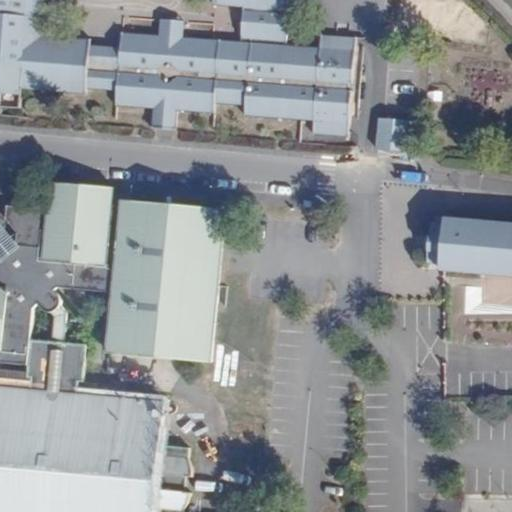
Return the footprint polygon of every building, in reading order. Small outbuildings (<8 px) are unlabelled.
[(0,0),(0,106),(23,108),(25,89),(88,95),(88,87),(118,91),(118,105),(154,108),(153,129),(179,132),(180,110),(216,113),(218,103),(248,105),(247,115),(318,121),(318,133),(351,136),(357,37),(322,35),(321,48),(287,45),(288,41),(243,38),(186,34),(186,20),(162,18),(161,33),(123,31),(122,45),(94,44),(94,38),(45,34),(47,0),(0,0)] [(243,38),(288,41),(291,0),(214,0),(214,5),(245,7),(243,38)] [(416,120),(385,118),(383,148),(414,151),(416,120)] [(0,388),(0,511),(188,511),(191,509),(193,504),(195,500),(196,496),(190,495),(191,479),(198,480),(198,477),(197,472),(195,466),(193,462),(194,450),(166,448),(170,404),(78,396),(79,383),(88,383),(91,346),(68,344),(58,343),(32,340),(35,311),(39,309),(44,312),(48,314),(52,314),(56,312),(59,311),(61,306),(61,302),(61,299),(59,293),(66,289),(119,293),(113,354),(217,364),(231,210),(129,200),(129,207),(119,206),(121,191),(114,191),(115,188),(55,183),(52,209),(14,206),(12,220),(24,235),(21,252),(2,265),(0,264),(0,363),(32,366),(31,378),(35,379),(34,391),(0,388)] [(418,248),(428,249),(426,269),(446,271),(511,276),(511,223),(431,216),(429,234),(420,233),(418,248)] [(0,229),(0,261),(2,265),(21,252),(3,228),(0,229)] [(71,314),(61,302),(61,306),(59,311),(56,312),(60,317),(58,343),(68,344),(71,314)]
